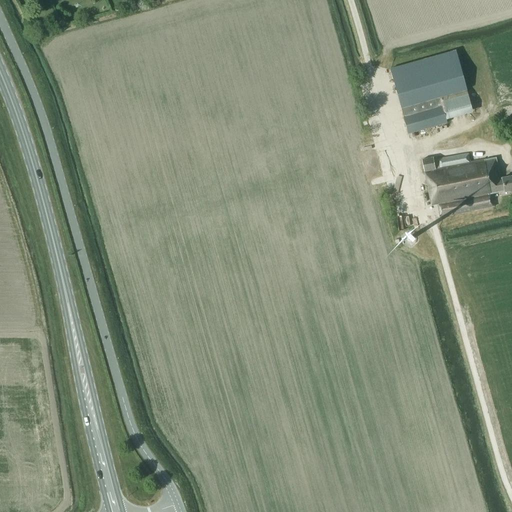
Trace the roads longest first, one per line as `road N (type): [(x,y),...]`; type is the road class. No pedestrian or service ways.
road 1 (unclassified): [(178,503),(132,429),(47,134),(0,18)]
road 2 (track): [(389,142),(413,211),(434,224),(511,496)]
road 3 (primary): [(65,291),(0,73)]
road 4 (primary): [(122,511),(65,291)]
road 5 (primary): [(65,291),(109,511)]
